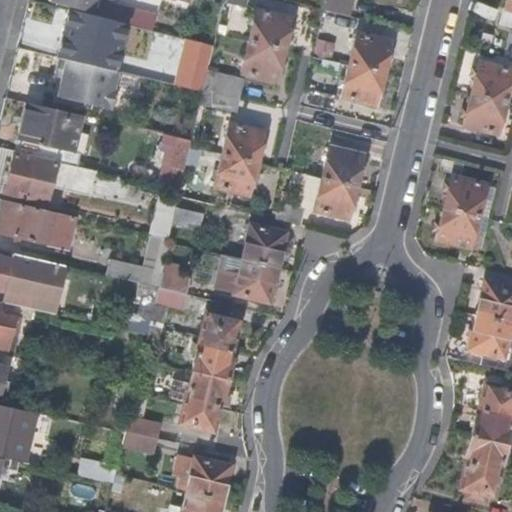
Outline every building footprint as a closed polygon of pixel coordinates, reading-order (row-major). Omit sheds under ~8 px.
[(125,24),(151,30),(154,16),(147,14),(148,13),(100,0),(51,0),(50,5),(67,9),(125,24)] [(320,0),(318,9),(320,10),(347,17),(352,0),(320,0)] [(511,0),(501,0),(496,25),(511,29),(511,0)] [(125,24),(67,9),(55,56),(113,70),(125,24)] [(246,42),(279,50),(287,17),(253,9),(246,42)] [(389,41),(354,32),(346,66),(381,75),(389,41)] [(202,91),(206,70),(211,46),(185,39),(174,86),(201,93),(202,91)] [(272,82),(279,50),(246,42),(239,74),(272,82)] [(338,64),(319,60),(316,71),(336,76),(338,64)] [(117,75),(58,61),(53,80),(60,82),(56,100),(109,113),(117,75)] [(509,71),(476,63),(468,95),(502,103),(509,71)] [(381,75),(346,66),(338,97),(373,106),(381,75)] [(212,94),(237,100),(241,78),(206,70),(202,91),(212,94)] [(332,96),(306,89),(303,101),(330,108),(332,96)] [(234,112),(237,100),(212,94),(210,107),(234,112)] [(494,135),(502,103),(468,95),(460,127),(494,135)] [(81,117),(25,103),(17,140),(26,142),(24,154),(58,162),(76,167),(80,151),(73,150),(81,117)] [(188,149),(200,152),(206,125),(194,122),(190,144),(188,149)] [(220,156),(254,163),(261,131),(227,123),(220,156)] [(17,140),(14,152),(24,154),(26,142),(17,140)] [(186,157),(188,149),(190,144),(176,141),(173,154),(186,157)] [(362,154),(327,145),(318,179),(353,187),(362,154)] [(197,167),(200,152),(188,149),(186,157),(184,164),(197,167)] [(55,165),(12,155),(4,193),(46,203),(55,165)] [(247,196),(254,163),(220,156),(212,188),(247,196)] [(448,175),(460,178),(463,164),(440,158),(436,172),(448,175)] [(95,171),(76,167),(58,162),(54,182),(69,185),(68,189),(90,193),(95,171)] [(309,176),(287,171),(286,179),(307,184),(309,176)] [(460,178),(448,175),(441,207),(485,217),(492,186),(460,178)] [(346,220),(353,187),(318,179),(310,211),(346,220)] [(51,212),(2,201),(0,206),(0,233),(44,244),(51,212)] [(301,209),(276,203),(272,220),(297,226),(301,209)] [(202,213),(175,207),(171,223),(198,230),(202,213)] [(485,217),(441,207),(433,238),(477,248),(485,217)] [(51,212),(44,244),(68,250),(76,219),(51,212)] [(238,261),(275,270),(283,234),(246,225),(238,261)] [(169,231),(168,240),(167,244),(183,247),(186,235),(169,231)] [(168,240),(148,236),(137,284),(156,288),(160,273),(167,244),(168,240)] [(23,293),(30,263),(0,256),(0,291),(22,297),(23,293)] [(214,285),(232,289),(238,261),(220,256),(214,285)] [(75,270),(32,259),(30,263),(23,293),(66,304),(75,270)] [(107,261),(104,277),(133,283),(135,267),(107,261)] [(267,302),(275,270),(238,261),(232,289),(231,294),(267,302)] [(81,271),(75,270),(66,304),(72,305),(81,271)] [(160,273),(156,288),(184,295),(188,280),(160,273)] [(511,306),(511,287),(482,281),(474,314),(509,322),(511,306)] [(156,288),(137,284),(135,294),(153,299),(156,288)] [(156,288),(153,299),(152,303),(180,310),(184,295),(156,288)] [(235,317),(237,307),(203,299),(201,311),(235,317)] [(12,306),(0,302),(0,309),(11,312),(12,306)] [(0,348),(5,350),(9,334),(12,315),(13,313),(11,312),(0,309),(0,348)] [(194,337),(193,343),(228,352),(235,317),(201,311),(194,337)] [(122,312),(117,331),(144,337),(147,326),(149,319),(122,312)] [(501,357),(509,322),(474,314),(466,349),(501,357)] [(12,315),(9,334),(16,336),(19,316),(12,315)] [(511,322),(509,322),(501,357),(466,349),(463,360),(511,371),(511,322)] [(147,326),(144,337),(143,343),(157,346),(160,329),(147,326)] [(193,343),(186,372),(223,380),(228,358),(226,357),(228,352),(193,343)] [(124,369),(122,383),(133,386),(136,371),(124,369)] [(186,372),(179,403),(213,410),(214,408),(223,409),(225,398),(219,397),(223,380),(186,372)] [(122,383),(108,381),(107,387),(112,388),(110,399),(129,404),(131,395),(133,386),(122,383)] [(511,389),(481,382),(475,408),(509,417),(511,409),(511,402),(511,389)] [(131,395),(129,404),(127,413),(140,416),(145,398),(131,395)] [(213,410),(179,403),(175,422),(208,430),(213,410)] [(0,405),(0,456),(17,461),(24,463),(35,413),(0,405)] [(509,417),(475,408),(474,415),(472,415),(467,435),(502,443),(509,417)] [(154,424),(125,419),(123,432),(152,438),(154,424)] [(123,432),(122,434),(119,449),(151,455),(155,439),(152,438),(123,432)] [(502,443),(467,435),(462,457),(463,458),(462,463),(496,469),(502,443)] [(17,461),(0,456),(0,468),(15,472),(17,461)] [(184,491),(190,459),(179,456),(175,476),(180,478),(177,490),(184,491)] [(183,493),(219,500),(226,465),(191,456),(190,459),(184,491),(183,493)] [(496,469),(462,463),(456,487),(464,489),(462,497),(483,502),(485,495),(490,496),(495,475),(496,469)] [(216,511),(219,500),(183,493),(181,506),(167,502),(164,511),(216,511)]
